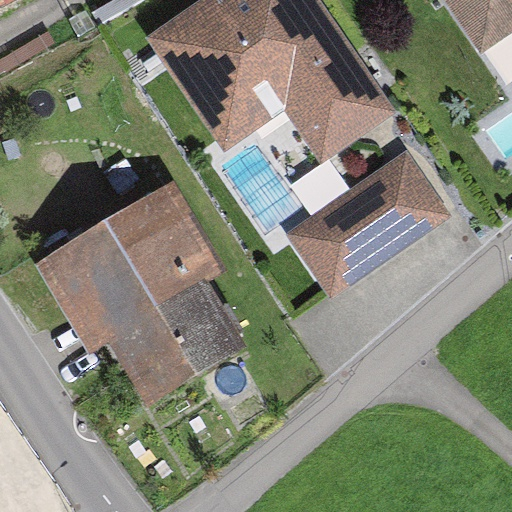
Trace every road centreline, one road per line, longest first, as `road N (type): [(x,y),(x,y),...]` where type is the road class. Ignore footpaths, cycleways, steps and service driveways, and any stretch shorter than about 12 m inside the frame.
road 1 (residential): [(213,511),(511,254)]
road 2 (unclassified): [(121,511),(0,343)]
